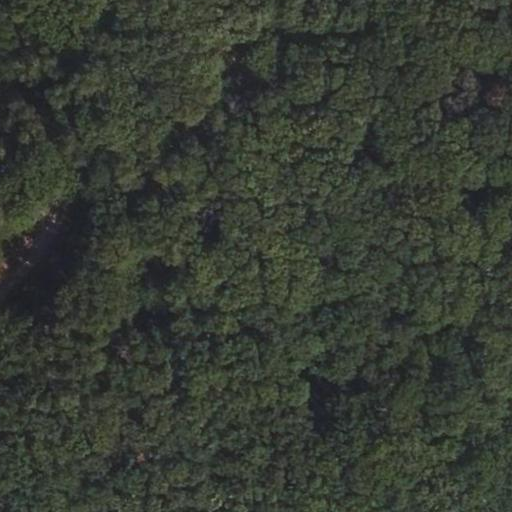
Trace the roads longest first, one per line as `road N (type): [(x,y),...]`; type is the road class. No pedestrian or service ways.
road 1 (track): [(511,201),(195,0)]
road 2 (track): [(193,0),(157,93),(73,162),(0,302)]
